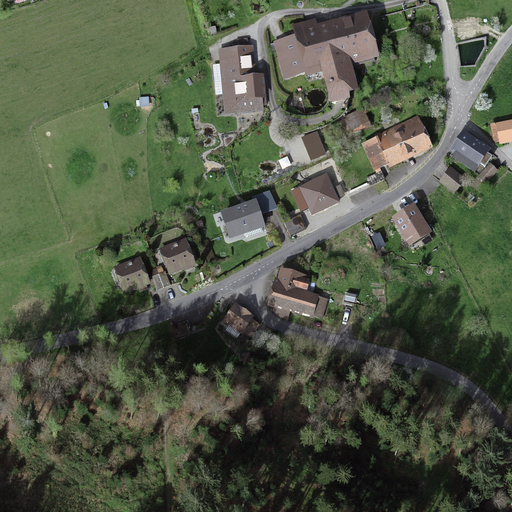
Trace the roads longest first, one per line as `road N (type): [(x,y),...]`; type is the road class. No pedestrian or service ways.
road 1 (unclassified): [(511,449),(496,415),(465,385),(396,355),(283,328),(239,278)]
road 2 (track): [(412,0),(264,22),(262,54),(281,114),(299,122),(320,117),(339,99)]
road 3 (unclassified): [(453,122),(422,172),(239,278)]
road 4 (unclassified): [(239,278),(110,332),(0,362)]
road 5 (residential): [(440,0),(450,36),(453,122)]
